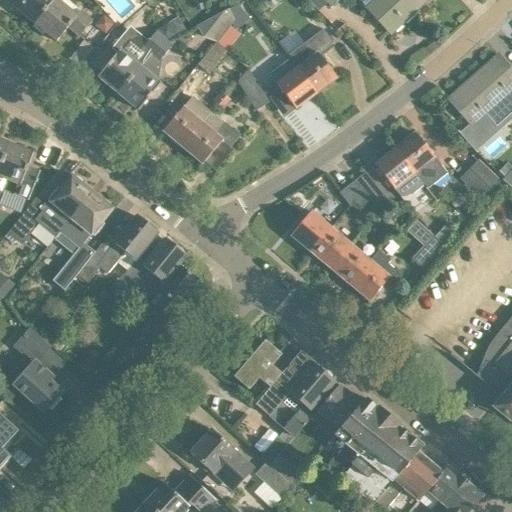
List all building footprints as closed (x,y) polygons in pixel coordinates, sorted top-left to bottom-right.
[(16,0),(11,6),(34,25),(54,0),(16,0)] [(75,17),(54,0),(34,25),(56,43),(68,29),(79,39),(91,22),(79,12),(75,17)] [(307,0),(318,12),(326,5),(330,9),(340,0),(307,0)] [(357,0),(365,7),(390,35),(415,12),(404,0),(357,0)] [(404,0),(415,12),(428,0),(404,0)] [(233,23),(232,25),(237,30),(249,21),(237,5),(228,10),(233,23)] [(233,23),(228,10),(196,28),(202,40),(216,43),(231,24),(232,25),(233,23)] [(103,17),(95,27),(103,34),(112,25),(103,17)] [(332,44),(322,30),(288,57),(316,94),(337,79),(319,55),(332,44)] [(119,50),(109,63),(97,78),(118,95),(164,40),(156,32),(132,60),(119,50)] [(161,84),(158,81),(161,59),(172,46),(164,40),(118,95),(138,112),(161,84)] [(225,54),(215,46),(197,67),(208,75),(225,54)] [(472,129),(498,106),(503,112),(511,104),(511,97),(510,96),(511,93),(511,71),(498,55),(446,101),(472,129)] [(269,75),(275,84),(295,110),(316,94),(288,57),(287,57),(289,60),(269,75)] [(269,103),(248,71),(237,83),(255,112),(269,103)] [(211,114),(191,98),(183,107),(162,133),(182,149),(211,115),(210,114),(211,114)] [(211,115),(182,149),(203,166),(222,143),(230,149),(240,137),(228,126),(228,127),(223,123),(222,124),(211,115)] [(395,149),(428,190),(446,175),(435,160),(436,159),(414,133),(395,149)] [(0,164),(8,144),(0,140),(0,164)] [(40,173),(28,168),(34,155),(8,144),(0,164),(0,199),(7,182),(16,186),(12,194),(29,201),(36,184),(37,185),(39,181),(37,180),(40,173)] [(374,166),(395,192),(400,199),(412,196),(423,187),(427,191),(428,190),(395,149),(374,166)] [(460,180),(481,200),(498,183),(477,162),(460,180)] [(498,173),(504,179),(502,182),(511,191),(511,168),(507,164),(498,173)] [(353,183),(367,197),(375,205),(385,197),(366,173),(353,183)] [(59,232),(92,194),(71,177),(61,190),(57,187),(48,200),(43,204),(39,210),(42,213),(35,222),(55,238),(59,232)] [(360,205),(367,197),(353,183),(339,194),(349,206),(354,200),(360,205)] [(95,253),(84,244),(91,235),(95,237),(105,225),(102,223),(112,210),(92,194),(59,232),(81,248),(52,282),(62,291),(77,275),(95,253)] [(35,222),(42,213),(39,210),(43,204),(36,198),(31,204),(6,235),(15,242),(17,244),(35,222)] [(290,237),(309,253),(330,228),(311,211),(290,237)] [(126,271),(134,262),(157,234),(136,217),(102,259),(95,253),(77,275),(87,283),(100,267),(106,273),(115,262),(126,271)] [(445,227),(434,238),(442,247),(453,234),(445,227)] [(330,269),(350,245),(330,228),(309,253),(330,269)] [(378,237),(385,244),(392,236),(385,229),(378,237)] [(186,258),(164,240),(145,263),(139,257),(157,235),(157,234),(134,262),(134,263),(113,289),(130,303),(142,289),(153,297),(179,266),(186,258)] [(15,242),(6,235),(4,238),(12,245),(15,242)] [(410,261),(420,271),(442,247),(434,238),(432,236),(410,261)] [(350,245),(330,269),(349,286),(370,261),(350,245)] [(370,303),(389,281),(391,283),(397,275),(387,265),(390,262),(378,252),(370,261),(349,286),(370,303)] [(153,297),(132,322),(122,335),(140,349),(150,337),(165,318),(166,319),(176,306),(177,307),(198,281),(179,266),(153,297)] [(0,275),(0,298),(2,300),(14,286),(0,275)] [(511,317),(492,341),(488,347),(486,352),(475,377),(502,399),(495,408),(511,422),(511,317)] [(18,341),(40,361),(49,350),(50,349),(47,346),(42,341),(36,335),(29,329),(18,341)] [(269,389),(300,353),(288,342),(279,353),(265,341),(233,378),(248,391),(258,379),(269,389)] [(300,353),(269,389),(255,406),(269,417),(285,431),(275,441),(284,449),(293,438),(314,413),(310,411),(335,382),(300,353)] [(52,379),(36,365),(25,355),(5,377),(13,384),(44,413),(61,394),(49,383),(52,379)] [(84,355),(76,365),(87,374),(95,365),(84,355)] [(97,372),(89,381),(106,395),(108,392),(114,385),(102,376),(97,372)] [(337,432),(365,400),(365,399),(361,404),(339,386),(316,413),(337,432)] [(376,407),(365,400),(337,432),(326,445),(338,454),(326,468),(348,488),(400,427),(376,407)] [(0,469),(7,462),(7,461),(10,457),(5,452),(11,445),(13,446),(23,436),(16,430),(0,415),(0,469)] [(423,447),(400,427),(348,488),(371,507),(422,449),(423,447)] [(189,452),(200,462),(197,466),(209,477),(211,475),(231,493),(242,482),(241,481),(252,469),(210,429),(201,440),(198,437),(187,448),(191,451),(189,452)] [(268,467),(289,487),(305,467),(284,449),(268,467)] [(418,454),(422,449),(371,507),(376,511),(382,511),(394,499),(403,489),(419,502),(428,492),(448,468),(447,467),(441,473),(418,454)] [(289,487),(268,467),(265,464),(254,476),(279,499),(289,487)] [(437,500),(427,511),(446,511),(468,486),(448,468),(428,492),(437,500)] [(203,511),(214,501),(188,477),(173,493),(163,483),(153,494),(150,491),(141,500),(153,511),(184,511),(190,506),(196,511),(203,511)] [(446,511),(469,511),(483,498),(468,486),(446,511)] [(153,511),(141,500),(132,511),(133,511),(153,511)]
